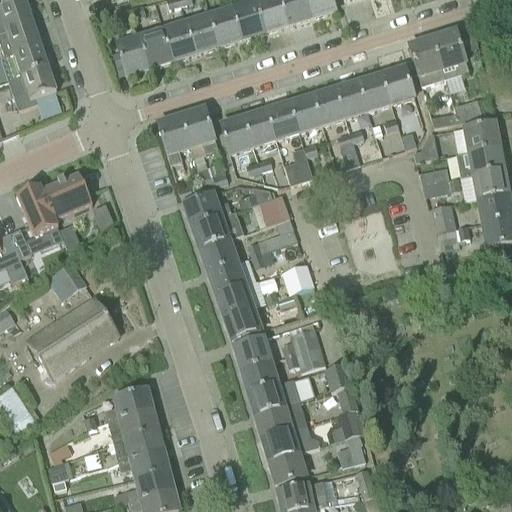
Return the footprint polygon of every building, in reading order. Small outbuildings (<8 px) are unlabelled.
[(22,0),(0,0),(0,15),(25,7),(22,0)] [(180,12),(191,9),(188,0),(185,0),(178,2),(180,12)] [(311,25),(303,0),(282,0),(278,2),(287,32),(311,25)] [(329,0),(303,0),(311,25),(335,17),(329,0)] [(180,12),(178,2),(165,6),(168,16),(180,12)] [(278,2),(255,9),(265,39),(287,32),(278,2)] [(25,7),(0,15),(0,40),(32,30),(25,7)] [(255,9),(232,16),(241,46),(265,39),(255,9)] [(130,15),(133,25),(145,22),(142,12),(130,15)] [(133,25),(130,15),(119,19),(121,28),(133,25)] [(232,16),(209,23),(218,53),(241,46),(232,16)] [(209,23),(186,30),(195,60),(218,53),(209,23)] [(32,30),(0,40),(0,56),(3,65),(40,52),(32,30)] [(186,30),(162,37),(172,67),(195,60),(186,30)] [(162,37),(139,45),(149,75),(172,67),(162,37)] [(455,38),(432,45),(445,86),(468,79),(455,38)] [(139,45),(135,46),(115,52),(125,82),(149,75),(139,45)] [(445,86),(432,45),(408,53),(421,93),(445,86)] [(40,52),(3,65),(10,87),(8,87),(8,88),(48,75),(40,52)] [(55,98),(48,75),(8,88),(18,117),(36,111),(34,105),(55,98)] [(404,75),(382,82),(390,111),(414,104),(404,75)] [(382,82),(359,89),(368,118),(390,111),(382,82)] [(359,89),(336,96),(345,125),(368,118),(359,89)] [(336,96),(313,104),(322,132),(345,125),(336,96)] [(322,132),(313,104),(290,111),(299,139),(322,132)] [(277,115),(267,118),(276,146),(299,139),(290,111),(288,111),(287,107),(276,111),(277,115)] [(476,107),(453,114),(456,121),(457,130),(481,125),(476,107)] [(453,114),(454,121),(431,125),(433,135),(457,130),(456,121),(453,114)] [(204,116),(181,124),(190,154),(202,151),(205,161),(217,157),(204,116)] [(276,146),(267,118),(244,125),(253,154),(276,146)] [(190,154),(181,124),(157,131),(169,172),(181,168),(177,158),(190,154)] [(253,154),(244,125),(220,132),(229,161),(253,154)] [(395,126),(383,129),(386,139),(398,135),(395,126)] [(498,154),(493,129),(464,135),(468,159),(498,154)] [(360,137),(349,140),(352,149),(362,146),(360,137)] [(352,149),(349,140),(337,144),(346,175),(359,171),(356,162),(352,149)] [(399,143),(404,157),(415,153),(411,140),(399,143)] [(419,159),(418,159),(413,160),(415,170),(437,165),(432,141),(428,142),(419,159)] [(314,151),(303,154),(307,165),(317,161),(314,151)] [(498,154),(468,159),(455,162),(460,185),(473,183),(502,177),(498,154)] [(359,171),(370,168),(367,159),(356,162),(359,171)] [(258,169),(261,178),(271,175),(268,165),(258,169)] [(290,192),(313,185),(307,165),(294,168),(284,172),(290,192)] [(261,178),(258,169),(233,177),(236,187),(240,185),(241,189),(245,188),(249,188),(264,191),(260,179),(261,178)] [(212,184),(210,184),(200,188),(204,198),(214,195),(227,190),(221,170),(210,174),(212,184)] [(448,188),(446,175),(418,180),(421,193),(448,188)] [(502,177),(473,183),(477,206),(507,201),(502,177)] [(41,197),(40,197),(54,228),(55,228),(91,212),(78,181),(41,197)] [(459,198),(457,186),(448,188),(450,199),(459,198)] [(188,192),(177,196),(180,206),(192,202),(188,192)] [(40,193),(16,204),(33,244),(57,234),(55,228),(54,228),(40,197),(41,197),(40,193)] [(268,207),(271,206),(269,198),(251,195),(253,201),(245,204),(248,215),(261,210),(268,207)] [(216,214),(211,201),(183,211),(191,234),(230,220),(227,211),(216,214)] [(507,201),(477,206),(482,230),(511,224),(507,201)] [(271,206),(268,207),(261,210),(269,232),(275,230),(289,225),(281,203),(271,206)] [(92,217),(101,238),(113,229),(105,211),(92,217)] [(455,236),(450,212),(430,216),(434,240),(455,236)] [(230,220),(191,234),(199,257),(228,247),(227,246),(242,241),(234,219),(230,220)] [(511,227),(511,224),(482,230),(486,254),(511,249),(511,227)] [(289,225),(275,230),(279,241),(256,250),(257,250),(246,254),(250,264),(259,261),(259,262),(296,248),(289,225)] [(466,233),(456,235),(458,247),(468,245),(466,233)] [(19,236),(8,241),(19,266),(30,261),(19,236)] [(440,257),(458,254),(455,237),(437,240),(440,257)] [(0,276),(5,275),(11,290),(27,283),(19,266),(8,241),(0,244),(0,276)] [(236,269),(228,247),(199,257),(207,280),(236,269)] [(259,261),(250,264),(255,276),(264,273),(259,262),(259,261)] [(236,269),(207,280),(215,302),(244,292),(236,269)] [(71,301),(84,293),(69,271),(56,279),(71,301)] [(304,272),(293,275),(297,287),(308,283),(304,272)] [(244,292),(215,302),(224,325),(252,315),(267,310),(264,303),(259,287),(244,292)] [(267,310),(276,307),(274,299),(264,303),(267,310)] [(291,301),(277,306),(280,315),(294,310),(291,301)] [(85,358),(114,339),(93,305),(27,348),(52,387),(88,363),(85,358)] [(280,318),(276,307),(267,310),(270,321),(280,318)] [(260,338),(252,315),(224,325),(232,348),(260,338)] [(295,361),(318,353),(310,329),(287,336),(295,361)] [(269,368),(262,345),(233,354),(241,377),(269,368)] [(284,364),(294,361),(290,349),(280,352),(284,364)] [(324,372),(318,353),(295,361),(301,380),(324,372)] [(297,372),(294,361),(284,364),(287,374),(297,372)] [(269,368),(241,377),(248,400),(276,391),(269,368)] [(335,399),(350,394),(344,372),(324,377),(329,400),(335,399)] [(276,391),(248,400),(255,423),(299,409),(298,408),(292,387),(276,392),(276,391)] [(15,392),(0,401),(0,418),(15,441),(37,425),(15,392)] [(357,416),(350,394),(335,399),(340,421),(350,418),(357,416)] [(145,396),(113,404),(116,415),(103,418),(106,429),(151,417),(145,396)] [(299,409),(255,423),(262,446),(290,437),(305,432),(299,409)] [(151,417),(106,429),(112,449),(124,446),(156,437),(151,417)] [(350,418),(340,421),(337,422),(343,445),(357,441),(350,418)] [(86,438),(95,435),(92,424),(83,426),(86,438)] [(305,432),(290,437),(262,446),(269,469),(297,460),(318,454),(316,449),(307,444),(304,434),(306,433),(305,432)] [(156,437),(124,446),(126,456),(114,459),(117,469),(162,457),(156,437)] [(70,460),(65,450),(48,460),(52,468),(70,460)] [(352,471),(364,468),(358,450),(347,453),(352,471)] [(167,477),(162,457),(117,469),(119,479),(132,476),(134,486),(167,477)] [(297,460),(269,469),(276,492),(304,484),(297,460)] [(50,490),(68,485),(64,471),(47,476),(50,490)] [(167,477),(134,486),(137,496),(125,499),(127,509),(172,497),(167,477)] [(362,506),(374,503),(367,477),(355,480),(362,506)] [(63,488),(52,491),(54,498),(65,495),(63,488)] [(327,511),(323,489),(307,492),(277,498),(280,511),(327,511)] [(417,508),(430,505),(428,496),(415,499),(417,508)] [(176,511),(172,497),(127,509),(128,511),(176,511)] [(376,511),(374,503),(362,506),(363,511),(376,511)]
